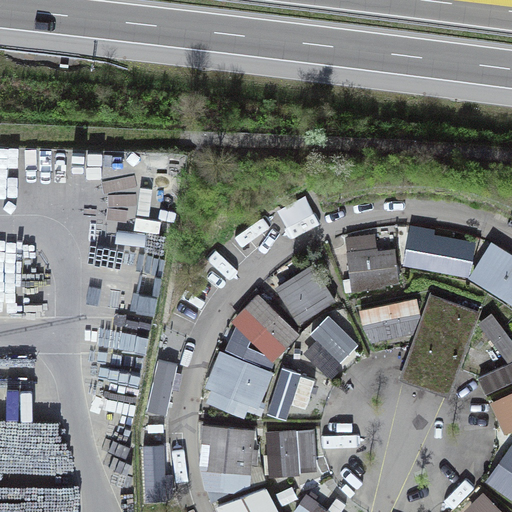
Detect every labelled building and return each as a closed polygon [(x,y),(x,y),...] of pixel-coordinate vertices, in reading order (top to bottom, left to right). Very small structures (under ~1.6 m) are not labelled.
[(413,228),(407,258),(467,269),(473,240),(413,228)] [(144,375),(171,250),(129,241),(125,259),(97,253),(81,328),(103,332),(98,356),(93,355),(88,379),(126,387),(129,372),(144,375)] [(511,253),(493,241),(473,272),(511,296),(511,253)] [(395,244),(349,250),(353,284),(399,278),(395,244)] [(283,292),(282,292),(299,319),(334,296),(318,270),(316,271),(311,262),(289,275),(277,283),(283,292)] [(297,331),(257,292),(245,304),(253,313),(242,325),(273,355),(297,331)] [(396,297),(361,304),(365,321),(367,321),(370,338),(399,331),(395,315),(400,314),(396,297)] [(474,314),(432,299),(406,371),(449,386),(456,366),(474,314)] [(340,307),(312,325),(320,339),(349,321),(340,307)] [(268,371),(222,351),(209,380),(246,396),(242,405),(252,409),(257,411),(261,402),(256,400),(262,385),(265,384),(268,377),(266,374),(268,371)] [(511,353),(481,371),(489,384),(511,370),(511,353)] [(310,377),(280,370),(270,411),(286,414),(287,411),(301,414),(310,377)] [(511,390),(494,399),(508,428),(511,426),(511,390)] [(256,447),(250,447),(253,427),(205,421),(203,439),(212,440),(209,464),(248,469),(248,466),(254,467),(256,447)] [(269,471),(298,470),(297,451),(312,450),(311,428),(267,430),(269,471)] [(511,442),(489,475),(511,491),(511,442)] [(275,511),(262,485),(238,497),(245,511),(275,511)] [(506,511),(484,490),(471,502),(478,509),(475,511),(506,511)] [(333,511),(317,501),(312,508),(302,501),(294,511),(295,511),(333,511)]
